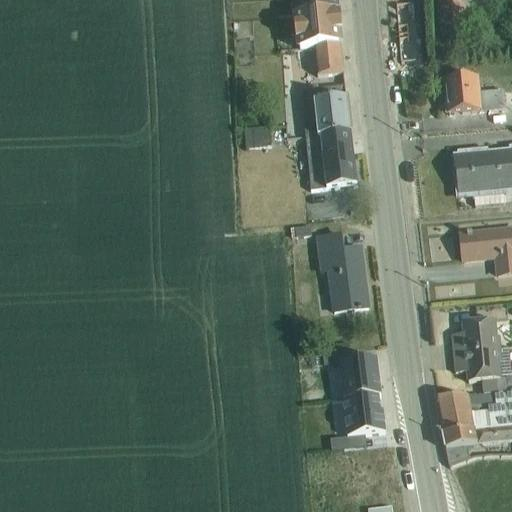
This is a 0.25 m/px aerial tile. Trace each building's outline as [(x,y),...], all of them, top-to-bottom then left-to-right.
[(299,0),(301,18),(338,16),(336,0),(299,0)] [(420,0),(395,0),(397,16),(421,14),(420,0)] [(438,0),(441,38),(468,37),(466,9),(459,5),(462,0),(438,0)] [(338,16),(301,18),(294,19),(298,54),(315,52),(341,48),(338,16)] [(418,43),(399,45),(402,80),(427,77),(425,52),(419,52),(418,43)] [(341,48),(315,52),(318,80),(344,77),(341,48)] [(480,80),(446,84),(450,117),(507,112),(506,94),(481,95),(480,80)] [(308,142),(352,136),(346,89),(303,94),(308,142)] [(272,130),(249,131),(250,151),(273,150),(272,130)] [(352,136),(308,142),(312,194),(358,189),(352,136)] [(458,157),(454,157),(456,176),(457,176),(460,198),(458,198),(458,199),(475,198),(476,210),(508,207),(507,200),(511,199),(511,149),(510,150),(510,152),(489,154),(489,152),(458,155),(458,157)] [(301,240),(315,240),(315,225),(301,225),(301,240)] [(511,232),(462,238),(465,265),(495,262),(497,281),(511,279),(511,232)] [(342,238),(317,241),(322,277),(329,276),(334,316),(369,312),(361,251),(344,253),(342,238)] [(455,357),(502,352),(501,339),(498,340),(497,323),(463,326),(465,337),(453,338),(455,357)] [(501,365),(502,377),(511,376),(511,374),(510,351),(502,352),(504,365),(501,365)] [(485,398),(506,397),(505,382),(503,382),(502,377),(501,365),(504,365),(502,352),(455,357),(457,376),(468,375),(470,385),(483,384),(485,398)] [(345,404),(380,400),(382,400),(377,363),(341,367),(345,404)] [(511,396),(506,397),(485,398),(437,401),(444,437),(511,430),(511,396)] [(380,400),(345,404),(349,441),(386,436),(384,414),(381,414),(380,400)] [(511,430),(444,437),(450,469),(471,462),(468,450),(511,444),(511,430)] [(375,451),(342,456),(349,511),(384,511),(382,498),(375,451)]
